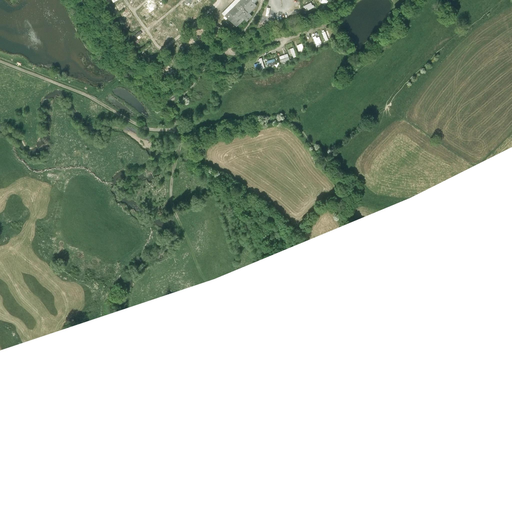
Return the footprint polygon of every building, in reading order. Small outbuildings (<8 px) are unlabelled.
[(122,0),(117,3),(120,8),(126,5),(122,0)] [(234,7),(225,15),(237,26),(244,19),(247,21),(252,16),(250,13),(257,5),(255,3),(257,0),(234,0),(231,4),(234,7)] [(154,1),(149,4),(153,10),(158,6),(154,1)] [(190,10),(193,15),(201,10),(197,5),(190,10)] [(139,12),(141,14),(142,14),(144,15),(150,11),(147,7),(139,12)] [(219,17),(215,12),(207,18),(212,23),(219,17)] [(160,22),(164,27),(169,24),(165,19),(160,22)] [(223,26),(219,22),(213,27),(216,31),(223,26)] [(172,27),(162,31),(164,36),(174,31),(172,27)] [(135,33),(139,38),(145,34),(141,29),(135,33)] [(194,33),(200,42),(205,38),(199,30),(194,33)] [(322,44),(320,37),(317,38),(316,36),(314,37),(316,46),(322,44)] [(306,40),(308,45),(311,44),(312,47),(315,46),(312,38),(306,40)] [(142,50),(145,54),(153,49),(151,44),(142,50)] [(290,55),(293,54),(294,58),(297,57),(295,48),(289,50),(290,55)] [(280,57),(282,63),(290,60),(288,54),(280,57)] [(257,70),(266,67),(262,58),(259,59),(260,63),(255,65),(257,70)] [(169,62),(167,65),(173,71),(175,69),(169,62)]
